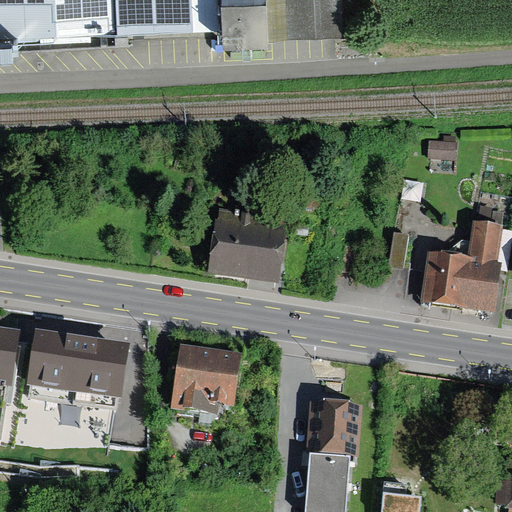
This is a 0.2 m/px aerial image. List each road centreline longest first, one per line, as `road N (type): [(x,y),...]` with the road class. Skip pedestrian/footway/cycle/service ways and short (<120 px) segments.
road 1 (primary): [(0,279),(511,360)]
road 2 (residential): [(511,56),(0,83)]
